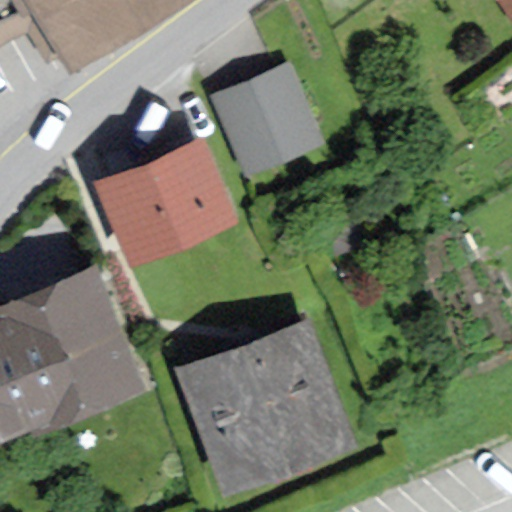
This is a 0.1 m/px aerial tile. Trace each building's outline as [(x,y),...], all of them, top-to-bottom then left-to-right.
[(0,0),(0,26),(35,9),(80,75),(183,0),(0,0)] [(212,84),(245,169),(326,138),(292,53),(212,84)] [(217,128),(105,166),(142,274),(254,236),(217,128)] [(0,443),(137,390),(93,278),(0,314),(0,443)] [(307,329),(183,375),(228,495),(352,448),(307,329)]
